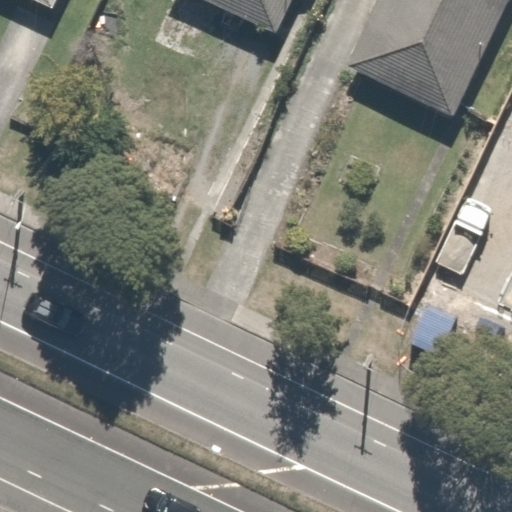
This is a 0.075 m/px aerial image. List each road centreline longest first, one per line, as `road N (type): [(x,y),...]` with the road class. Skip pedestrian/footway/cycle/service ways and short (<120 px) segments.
road 1 (secondary): [(0,286),(474,511)]
road 2 (secondary): [(181,511),(0,426)]
